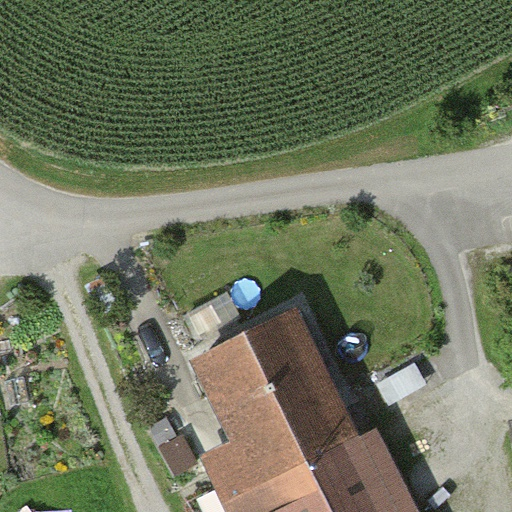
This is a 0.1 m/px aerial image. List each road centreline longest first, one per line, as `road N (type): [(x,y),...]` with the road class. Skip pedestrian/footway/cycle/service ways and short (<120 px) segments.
road 1 (track): [(511,153),(444,182),(59,242),(147,511)]
road 2 (unclassified): [(0,197),(59,242),(0,253)]
